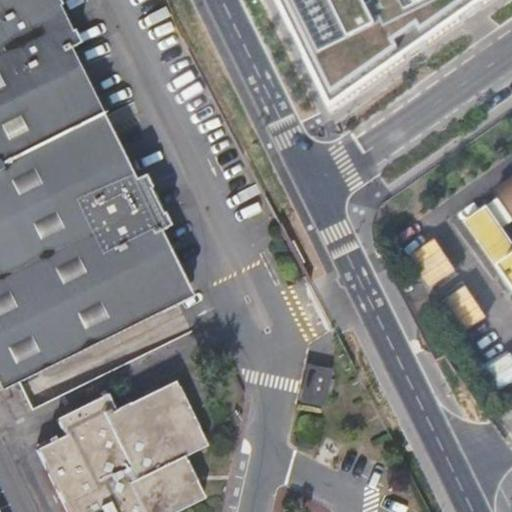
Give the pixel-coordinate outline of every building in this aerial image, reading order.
[(0,0),(0,391),(178,303),(147,239),(158,234),(165,230),(140,179),(132,183),(121,189),(56,57),(67,52),(76,47),(52,0),(39,0),(30,5),(28,0),(0,0)] [(277,0),(334,113),(494,0),(277,0)] [(121,189),(132,183),(67,52),(56,57),(121,189)] [(511,185),(495,196),(511,220),(511,185)] [(494,271),(511,257),(511,246),(485,207),(462,224),(466,229),(468,227),(484,248),(480,250),(494,271)] [(147,239),(178,303),(189,298),(158,234),(147,239)] [(411,247),(463,347),(489,334),(437,234),(411,247)] [(511,257),(494,271),(511,297),(511,257)] [(301,401),(321,404),(330,356),(311,353),(301,401)] [(497,392),(511,383),(511,358),(510,356),(485,371),(497,392)] [(178,511),(203,500),(183,459),(204,449),(173,385),(115,413),(106,397),(57,420),(66,438),(55,443),(53,440),(48,442),(50,446),(37,452),(67,511),(178,511)]
